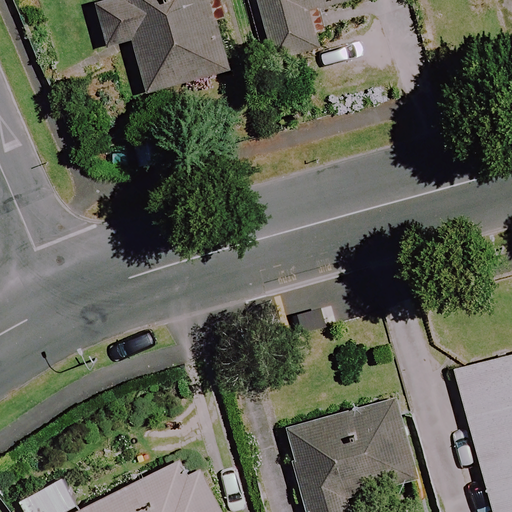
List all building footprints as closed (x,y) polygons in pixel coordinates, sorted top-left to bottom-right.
[(228,70),(208,0),(93,0),(106,46),(130,39),(145,93),(228,70)] [(346,0),(252,0),(269,59),(323,44),(314,9),(346,0)] [(491,511),(511,511),(511,351),(451,369),(491,511)] [(285,429),(306,511),(347,511),(342,494),(412,476),(392,401),(285,429)] [(78,511),(219,511),(191,456),(78,511)] [(61,511),(73,505),(57,479),(18,504),(22,511),(61,511)]
